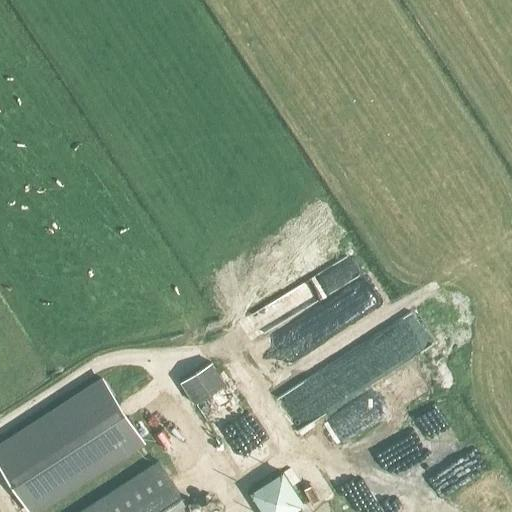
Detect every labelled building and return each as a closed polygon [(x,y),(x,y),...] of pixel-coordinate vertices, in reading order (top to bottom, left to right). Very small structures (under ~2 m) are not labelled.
[(322,416),(277,324),(251,336),(296,428),(322,416)] [(270,452),(209,359),(180,378),(241,471),(270,452)] [(371,429),(437,387),(424,367),(358,409),(371,429)] [(0,465),(30,511),(142,438),(104,380),(0,447),(0,465)] [(149,419),(166,445),(190,429),(173,403),(149,419)] [(80,511),(190,511),(157,462),(80,511)] [(253,488),(267,511),(279,511),(305,497),(287,467),(253,488)]
